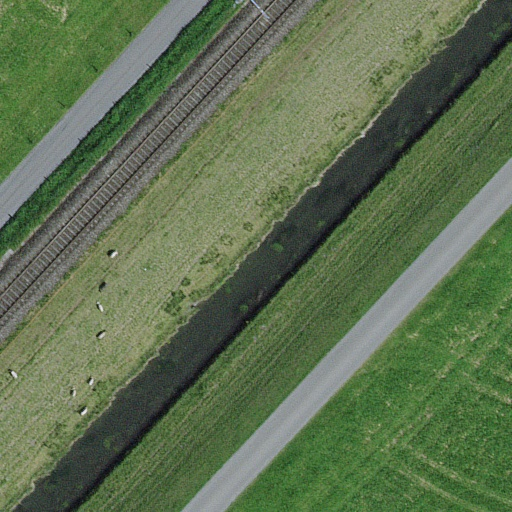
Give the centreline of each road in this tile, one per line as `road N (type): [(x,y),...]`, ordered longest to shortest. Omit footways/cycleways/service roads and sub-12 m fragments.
road 1 (track): [(204,511),(511,180)]
road 2 (track): [(0,213),(199,0)]
